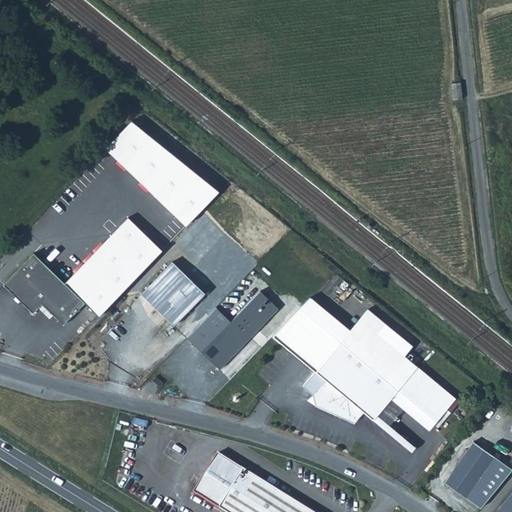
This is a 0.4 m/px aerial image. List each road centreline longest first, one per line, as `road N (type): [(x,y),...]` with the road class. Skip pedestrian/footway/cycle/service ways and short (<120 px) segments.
road 1 (unclassified): [(421,511),(363,474),(279,441),(0,366)]
road 2 (unclassified): [(461,0),(488,266),(511,320)]
